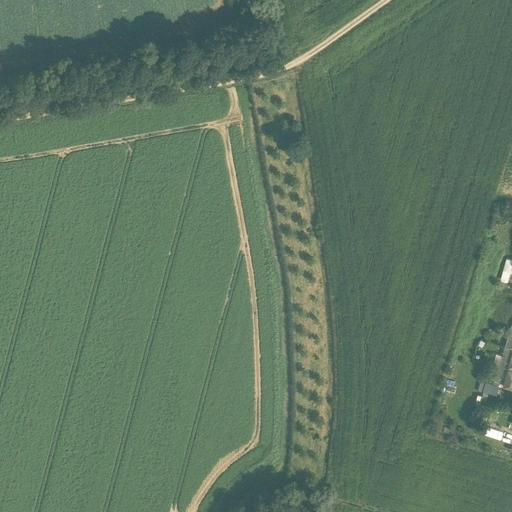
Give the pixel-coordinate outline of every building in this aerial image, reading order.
[(499,280),(511,283),(511,281),(511,258),(506,257),(499,280)] [(508,357),(510,348),(505,347),(502,355),(508,357)] [(502,355),(499,366),(504,367),(508,357),(502,355)] [(501,378),(504,367),(499,366),(496,376),(501,378)] [(511,373),(507,372),(503,386),(511,389),(511,373)] [(496,376),(493,385),(498,387),(501,378),(496,376)] [(498,387),(493,385),(490,392),(500,395),(502,388),(498,387)] [(485,408),(489,392),(483,390),(482,392),(479,406),(485,408)] [(454,406),(467,411),(470,401),(457,396),(454,406)] [(483,433),(505,438),(508,427),(486,422),(483,433)]
